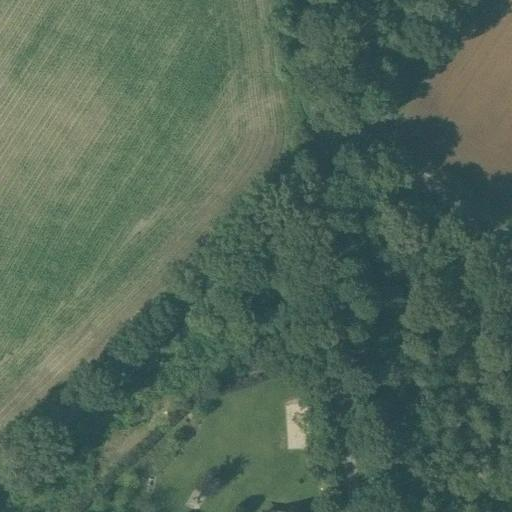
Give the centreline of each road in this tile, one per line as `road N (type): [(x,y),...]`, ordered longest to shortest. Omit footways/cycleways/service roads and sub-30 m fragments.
road 1 (unclassified): [(321,124),(335,371),(358,511)]
road 2 (unclassified): [(321,124),(367,141),(511,238)]
road 3 (unclassified): [(302,0),(321,124)]
